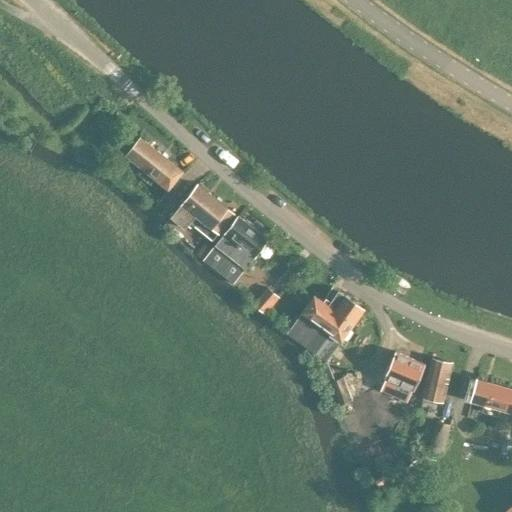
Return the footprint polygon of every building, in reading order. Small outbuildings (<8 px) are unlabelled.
[(184,171),(181,169),(140,136),(125,155),(151,176),(169,189),(184,171)] [(212,229),(218,235),(235,214),(197,184),(170,217),(184,229),(195,216),(211,229),(212,229)] [(203,260),(233,284),(268,240),(238,216),(212,248),(203,260)] [(204,242),(195,253),(203,260),(212,248),(204,242)] [(253,304),(264,314),(279,298),(267,287),(253,304)] [(326,362),(363,310),(344,295),(338,292),(328,304),(313,295),(286,334),(326,362)] [(381,389),(390,393),(395,382),(412,389),(413,390),(424,364),(395,351),(384,377),(385,378),(381,389)] [(431,358),(422,398),(443,402),(452,363),(431,358)] [(344,377),(326,383),(334,406),(352,401),(344,377)] [(497,414),(498,409),(511,412),(511,389),(476,379),(470,401),(482,405),(481,410),(497,414)] [(437,421),(430,445),(443,449),(450,425),(437,421)]
